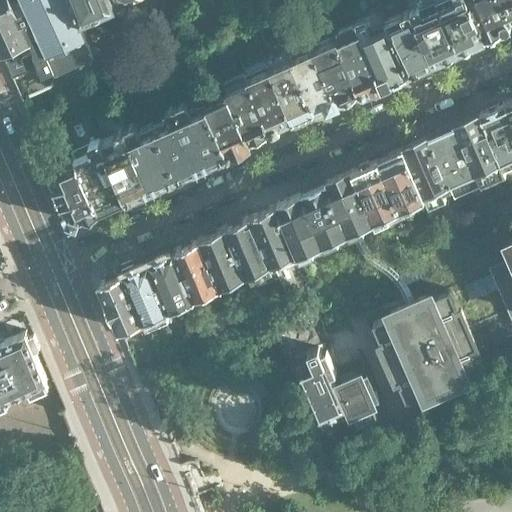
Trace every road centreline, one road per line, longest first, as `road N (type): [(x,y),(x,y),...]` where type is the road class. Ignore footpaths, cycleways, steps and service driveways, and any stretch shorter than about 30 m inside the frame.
road 1 (residential): [(511,61),(68,259)]
road 2 (tertiary): [(171,511),(68,259)]
road 3 (tertiary): [(33,272),(133,511)]
road 4 (tertiary): [(68,259),(0,103)]
